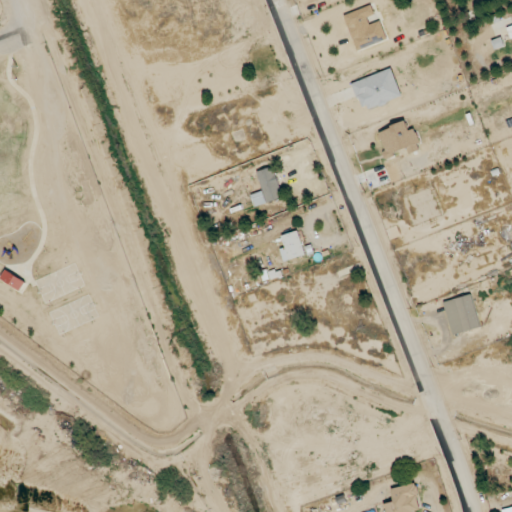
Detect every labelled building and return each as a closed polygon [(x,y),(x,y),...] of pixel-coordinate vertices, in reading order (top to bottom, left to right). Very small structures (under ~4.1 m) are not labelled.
[(357,51),(388,40),(381,21),(370,24),(368,18),(375,15),(371,5),(344,15),(357,51)] [(422,144),(416,128),(410,131),(406,121),(377,133),(387,157),(422,144)] [(268,202),(284,196),(273,166),(257,172),(268,202)] [(289,260),(306,255),(298,230),(281,236),(289,260)] [(26,280),(5,271),(1,280),(22,290),(26,280)] [(480,329),(473,295),(445,301),(451,334),(480,329)] [(391,489),(394,502),(385,504),(386,511),(420,511),(422,511),(416,484),(391,489)]
